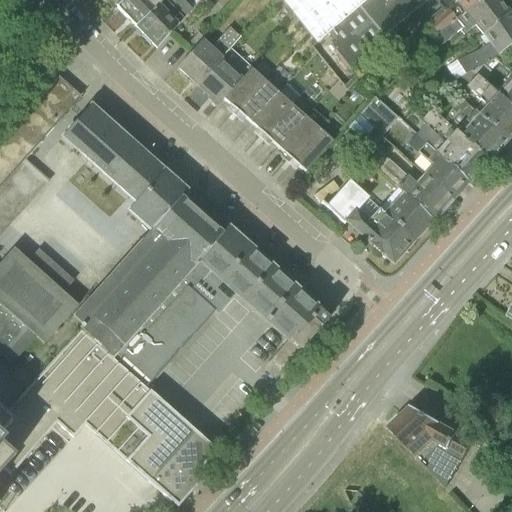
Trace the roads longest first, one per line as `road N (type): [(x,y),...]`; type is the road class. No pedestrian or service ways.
road 1 (secondary): [(511,191),(224,511)]
road 2 (residential): [(340,269),(51,0)]
road 3 (secondary): [(269,511),(511,228)]
